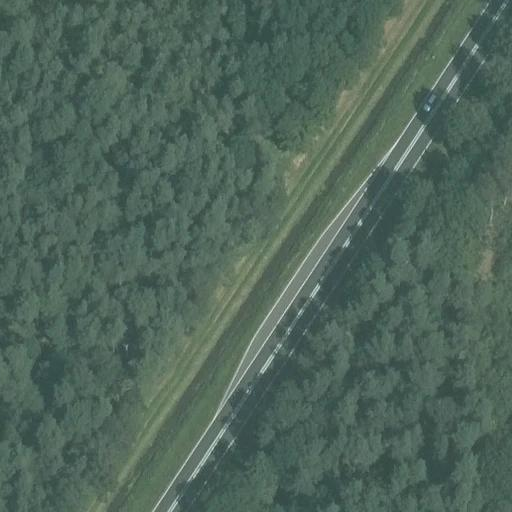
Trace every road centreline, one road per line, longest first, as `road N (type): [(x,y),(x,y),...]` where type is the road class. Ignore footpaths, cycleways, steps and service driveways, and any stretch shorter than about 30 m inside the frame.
road 1 (trunk): [(166,511),(505,0)]
road 2 (track): [(261,511),(511,128)]
